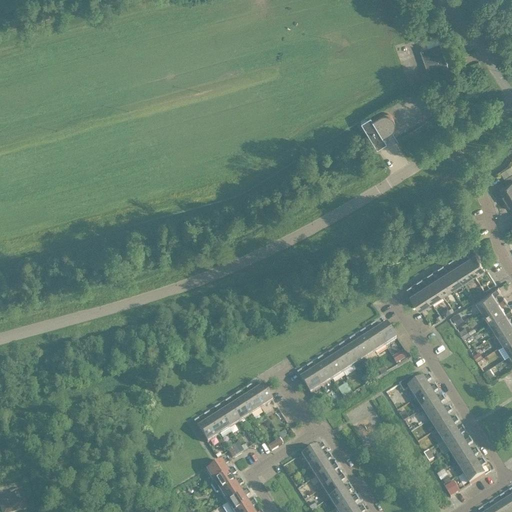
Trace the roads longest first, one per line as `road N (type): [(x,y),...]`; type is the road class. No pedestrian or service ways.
road 1 (unclassified): [(0,338),(155,295),(268,250),(440,145)]
road 2 (residential): [(507,483),(390,297)]
road 3 (residential): [(440,145),(485,199),(511,273)]
road 4 (residential): [(311,433),(247,473),(271,511)]
